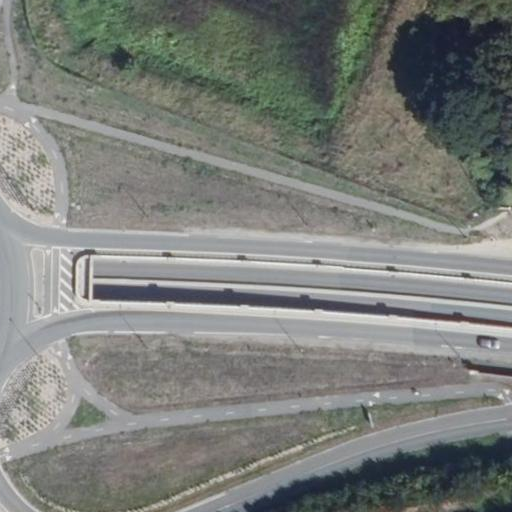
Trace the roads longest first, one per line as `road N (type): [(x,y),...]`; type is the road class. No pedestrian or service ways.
road 1 (primary): [(0,350),(111,316),(511,342)]
road 2 (primary): [(511,266),(54,234),(0,214)]
road 3 (primary): [(511,297),(0,265)]
road 4 (primary): [(0,286),(511,312)]
road 5 (residential): [(216,511),(343,459),(511,418)]
